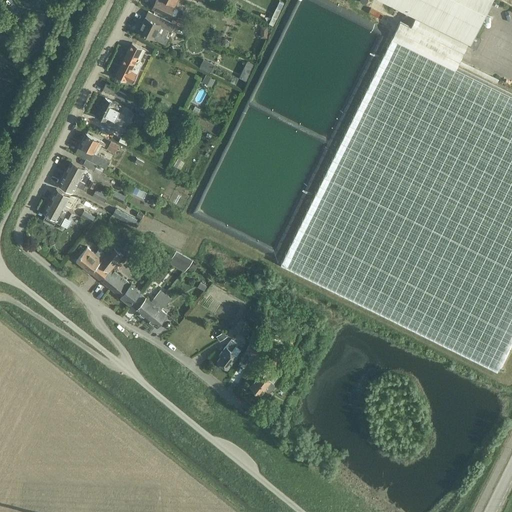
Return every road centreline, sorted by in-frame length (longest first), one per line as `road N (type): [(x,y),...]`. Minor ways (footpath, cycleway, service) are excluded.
road 1 (unclassified): [(95,304),(22,247),(18,234),(134,0)]
road 2 (unclassified): [(111,0),(0,231)]
road 3 (unclassified): [(303,511),(136,375)]
road 4 (unclassified): [(95,304),(166,342),(258,412)]
road 5 (unclassified): [(136,375),(0,270)]
road 6 (unclassified): [(0,297),(118,373),(136,375)]
